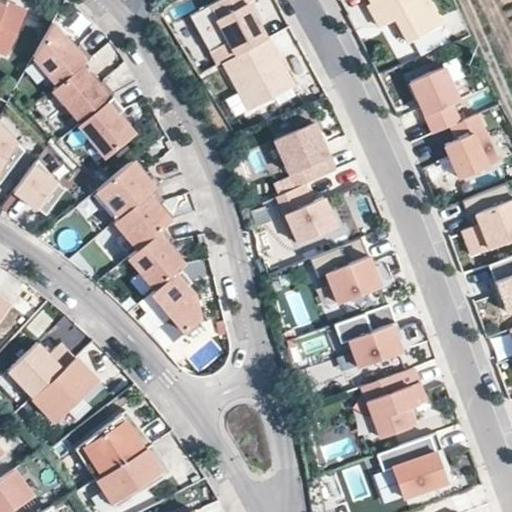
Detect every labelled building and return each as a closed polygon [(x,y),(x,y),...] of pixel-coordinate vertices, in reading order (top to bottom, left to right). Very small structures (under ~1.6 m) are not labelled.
[(0,0),(0,51),(7,55),(26,11),(0,0)] [(251,11),(257,7),(253,0),(215,0),(189,14),(208,51),(210,50),(217,64),(223,61),(260,41),(253,27),(258,24),(257,22),(251,11)] [(441,25),(427,0),(370,0),(371,2),(368,4),(380,27),(395,19),(400,16),(403,22),(398,24),(408,42),(441,25)] [(264,19),(257,7),(251,11),(257,22),(264,19)] [(67,40),(52,22),(33,56),(58,85),(81,65),(91,56),(80,44),(79,44),(74,48),(67,40)] [(266,38),(258,24),(253,27),(260,41),(266,38)] [(79,44),(71,36),(67,40),(74,48),(79,44)] [(294,85),(267,37),(266,38),(260,41),(223,61),(249,109),(294,85)] [(98,85),(90,76),(81,65),(58,85),(53,89),(81,122),(112,95),(115,93),(104,80),(103,81),(98,85)] [(115,91),(132,77),(122,65),(105,79),(115,91)] [(406,79),(429,132),(446,124),(455,120),(447,102),(455,99),(440,65),(406,79)] [(103,81),(95,72),(90,76),(98,85),(103,81)] [(125,122),(117,113),(123,109),(112,95),(81,122),(78,124),(105,155),(133,132),(125,122)] [(130,118),(123,109),(117,113),(125,122),(130,118)] [(493,160),(472,113),(446,124),(453,138),(440,143),(455,177),(493,160)] [(287,171),(294,187),(301,183),(331,169),(308,121),(270,139),(286,172),(287,171)] [(0,175),(19,143),(0,124),(0,175)] [(150,168),(138,154),(132,159),(144,174),(150,168)] [(64,187),(37,157),(13,190),(46,213),(64,187)] [(155,187),(161,182),(150,168),(144,174),(132,159),(96,190),(119,216),(155,187)] [(502,182),(458,199),(464,215),(472,212),(476,222),(468,225),(458,228),(468,254),(511,236),(511,200),(510,196),(508,197),(502,182)] [(309,201),(301,183),(294,187),(274,196),(296,242),(334,224),(320,195),(309,201)] [(172,219),(160,204),(165,199),(155,187),(119,216),(114,221),(137,248),(164,226),(172,219)] [(464,215),(468,225),(476,222),(472,212),(464,215)] [(185,263),(169,244),(175,239),(164,226),(137,248),(129,256),(156,288),(181,267),(185,263)] [(383,232),(362,239),(367,255),(388,247),(383,232)] [(376,284),(356,236),(306,257),(313,276),(322,272),(334,302),(376,284)] [(511,253),(484,264),(501,310),(511,306),(511,253)] [(200,322),(194,294),(186,284),(191,280),(181,267),(156,288),(151,292),(186,334),(200,322)] [(0,322),(12,306),(0,297),(0,322)] [(394,327),(384,302),(333,321),(340,340),(348,337),(358,364),(396,350),(393,343),(405,339),(400,325),(394,327)] [(41,309),(25,326),(37,337),(53,320),(41,309)] [(38,394),(75,359),(61,344),(49,355),(38,344),(13,368),(38,394)] [(56,422),(99,382),(77,358),(75,359),(38,394),(35,397),(34,399),(56,422)] [(415,386),(408,367),(358,386),(377,435),(410,422),(399,392),(415,386)] [(38,394),(13,368),(10,371),(35,397),(38,394)] [(152,443),(143,428),(136,432),(123,412),(76,449),(95,479),(97,478),(152,443)] [(441,459),(431,431),(371,453),(377,470),(386,466),(397,496),(441,480),(434,462),(441,459)] [(155,461),(161,457),(152,443),(97,478),(115,506),(164,475),(155,461)] [(170,471),(161,457),(155,461),(164,475),(170,471)] [(346,487),(362,480),(356,465),(339,471),(346,487)] [(38,499),(18,471),(16,473),(34,499),(23,506),(25,508),(38,499)] [(34,499),(16,473),(0,483),(0,511),(14,511),(23,506),(34,499)]
